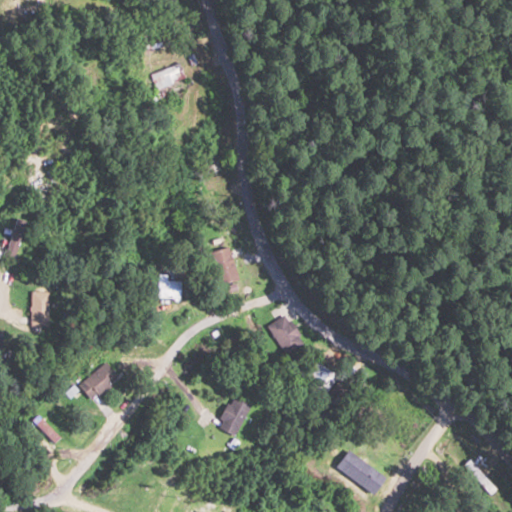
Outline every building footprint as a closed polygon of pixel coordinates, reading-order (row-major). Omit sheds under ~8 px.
[(155,63),(164,59),(161,50),(152,53),(155,63)] [(151,75),(159,90),(185,76),(177,61),(151,75)] [(135,209),(144,234),(157,229),(149,204),(135,209)] [(1,260),(9,264),(22,234),(14,230),(1,260)] [(156,297),(177,297),(177,277),(156,277),(156,297)] [(29,324),(46,324),(46,290),(29,290),(29,324)] [(304,342),(285,313),(267,325),(286,354),(304,342)] [(90,400),(117,377),(104,361),(77,384),(90,400)] [(337,378),(318,361),(304,377),(323,394),(337,378)] [(231,435),(250,406),(232,394),(213,424),(231,435)] [(332,468),(371,494),(383,476),(344,450),(332,468)]
